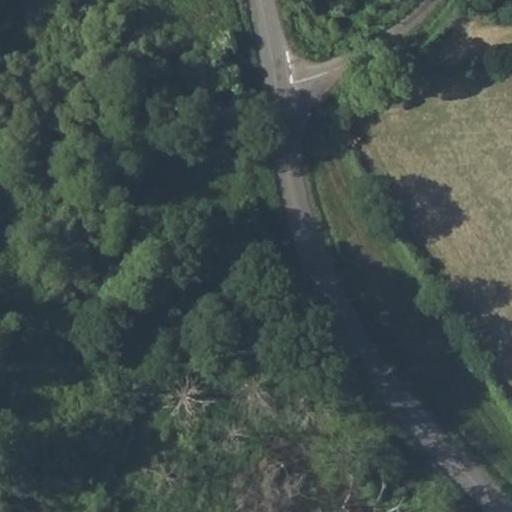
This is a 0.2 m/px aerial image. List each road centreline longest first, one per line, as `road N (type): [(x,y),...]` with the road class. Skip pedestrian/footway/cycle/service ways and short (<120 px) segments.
road 1 (tertiary): [(276,86),(298,221),(328,304),(389,394),(499,511)]
road 2 (unclassified): [(276,86),(350,71),(431,0)]
